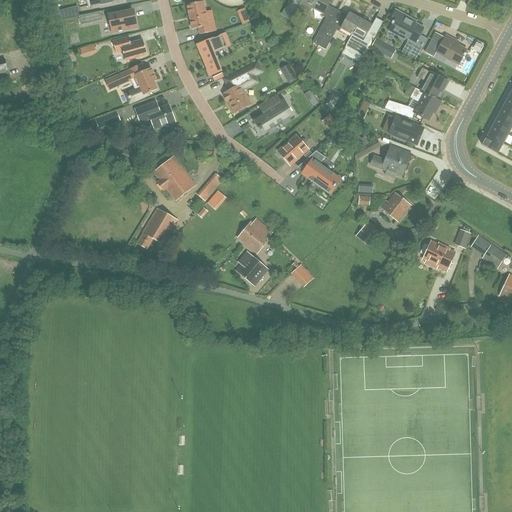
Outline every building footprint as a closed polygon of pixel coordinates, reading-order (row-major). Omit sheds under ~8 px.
[(290,0),(285,9),(295,14),(297,9),(308,15),(312,8),(316,0),(290,0)] [(316,0),(312,8),(323,15),(331,0),(316,0)] [(204,2),(187,5),(192,29),(199,28),(200,35),(216,31),(210,32),(204,2)] [(75,7),(60,10),(62,20),(77,16),(75,7)] [(248,16),(245,10),(239,13),(244,24),(252,21),(249,15),(248,16)] [(404,37),(406,38),(409,39),(416,43),(420,35),(424,28),(416,24),(410,21),(411,19),(396,10),(395,11),(390,20),(390,21),(391,21),(392,22),(392,23),(391,24),(393,24),(390,29),(390,30),(404,38),(404,37)] [(109,15),(113,33),(119,31),(119,32),(123,31),(136,28),(133,11),(109,15)] [(352,35),(361,19),(349,13),(341,28),(352,35)] [(92,22),(90,14),(79,17),(81,24),(92,22)] [(318,45),(332,21),(326,18),(313,42),(318,45)] [(372,25),(361,19),(352,35),(346,46),(357,52),(363,55),(371,41),(372,41),(376,34),(369,31),(372,25)] [(304,28),(301,27),(297,34),(300,36),(303,36),(306,31),(304,28)] [(436,33),(428,48),(437,52),(445,38),(436,33)] [(437,52),(437,53),(459,64),(466,50),(454,44),(456,41),(446,35),(445,38),(437,52)] [(197,45),(205,64),(207,69),(210,76),(221,71),(218,64),(213,52),(224,48),(220,36),(197,45)] [(129,37),(113,42),(116,53),(123,51),(126,61),(147,55),(143,40),(130,43),(129,37)] [(372,47),(381,52),(385,45),(376,40),(372,47)] [(414,45),(408,56),(416,60),(422,49),(414,45)] [(0,77),(10,75),(5,58),(0,59),(0,77)] [(228,86),(229,86),(231,89),(223,93),(224,95),(223,95),(226,102),(229,101),(232,106),(233,105),(237,112),(239,111),(239,113),(247,109),(246,108),(251,105),(242,87),(240,83),(261,72),(257,63),(225,80),(228,86)] [(130,78),(131,80),(135,88),(137,87),(140,86),(144,96),(158,90),(154,82),(157,81),(151,68),(145,71),(142,64),(129,70),(124,73),(127,79),(130,78)] [(435,99),(445,80),(422,68),(417,77),(426,82),(421,91),(421,92),(435,99)] [(222,73),(213,78),(215,82),(224,77),(222,73)] [(311,76),(305,73),(302,77),(308,81),(311,76)] [(415,88),(410,85),(404,95),(410,98),(415,88)] [(421,92),(421,91),(415,88),(410,98),(419,103),(414,112),(428,120),(439,101),(435,99),(421,92)] [(277,95),(277,94),(258,106),(259,107),(264,104),(267,109),(263,112),(264,114),(253,120),(254,122),(255,121),(259,127),(259,128),(260,130),(261,130),(262,132),(261,133),(262,134),(293,115),(292,113),(290,114),(282,101),(284,100),(283,99),(279,102),(276,96),(277,95)] [(319,105),(315,98),(308,102),(313,109),(319,105)] [(387,100),(383,108),(410,119),(413,109),(387,100)] [(169,105),(166,106),(158,109),(156,102),(135,110),(139,118),(140,123),(151,119),(155,129),(166,125),(167,127),(174,125),(173,122),(175,122),(171,110),(169,105)] [(357,114),(364,117),(370,105),(363,102),(357,114)] [(511,122),(511,109),(504,105),(498,115),(511,122)] [(99,128),(110,124),(120,120),(117,113),(107,116),(96,120),(99,128)] [(509,133),(511,127),(511,122),(498,115),(493,125),(509,133)] [(330,118),(323,124),(331,135),(339,129),(330,118)] [(422,128),(396,118),(390,134),(416,144),(422,128)] [(493,125),(487,135),(504,144),(509,133),(493,125)] [(352,130),(347,134),(355,144),(354,144),(357,149),(367,144),(364,137),(360,139),(352,130)] [(498,154),(504,144),(487,135),(482,145),(498,154)] [(308,149),(296,136),(278,152),(290,165),(308,149)] [(357,150),(354,152),(355,161),(356,161),(373,151),(369,143),(357,150)] [(374,156),(370,165),(386,172),(385,175),(394,178),(395,175),(401,178),(412,154),(391,146),(385,160),(374,156)] [(198,151),(197,161),(214,162),(214,152),(198,151)] [(325,157),(316,151),(304,162),(309,165),(303,175),(329,193),(333,187),(334,188),(336,185),(335,185),(340,179),(320,164),(325,157)] [(173,157),(154,172),(176,201),(195,186),(173,157)] [(213,171),(195,192),(205,200),(222,180),(213,171)] [(227,199),(218,191),(211,199),(220,206),(227,199)] [(388,203),(386,202),(381,208),(398,222),(411,206),(395,194),(388,203)] [(197,197),(188,208),(195,213),(204,202),(197,197)] [(204,208),(198,215),(203,219),(209,213),(204,208)] [(146,250),(153,239),(163,244),(177,220),(158,209),(136,244),(146,250)] [(252,224),(250,223),(237,238),(256,254),(269,239),(267,237),(271,232),(256,220),(252,224)] [(372,244),(381,234),(368,223),(360,233),(372,244)] [(462,231),(457,246),(465,249),(468,242),(471,234),(462,231)] [(474,246),(485,254),(482,258),(498,268),(506,255),(480,237),(474,246)] [(431,242),(423,259),(426,261),(425,263),(436,269),(438,266),(447,271),(455,253),(446,249),(447,247),(438,243),(438,245),(431,242)] [(244,263),(237,271),(254,286),(268,269),(251,255),(247,252),(240,261),(244,263)] [(301,265),(292,273),(304,287),(313,279),(301,265)] [(511,275),(510,275),(499,297),(507,300),(506,302),(511,304),(511,303),(511,275)]
